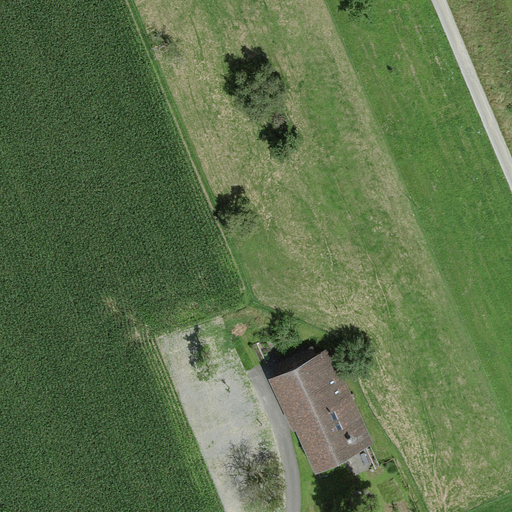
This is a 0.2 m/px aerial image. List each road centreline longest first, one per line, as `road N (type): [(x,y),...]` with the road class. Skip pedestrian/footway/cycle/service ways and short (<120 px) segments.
road 1 (track): [(440,0),(511,168)]
road 2 (track): [(292,511),(295,476),(262,373)]
